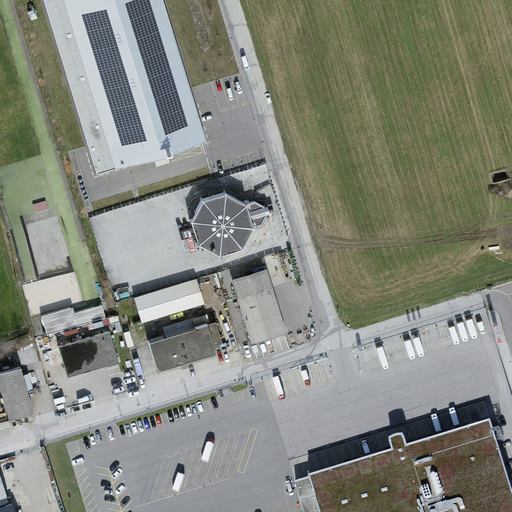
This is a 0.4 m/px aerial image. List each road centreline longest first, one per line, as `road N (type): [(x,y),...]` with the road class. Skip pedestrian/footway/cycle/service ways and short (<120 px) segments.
road 1 (unclassified): [(232,0),(340,343)]
road 2 (unclassified): [(340,343),(0,448)]
road 3 (unknown): [(152,401),(136,324),(166,304),(225,297),(249,371)]
road 4 (unclassified): [(340,343),(479,301)]
